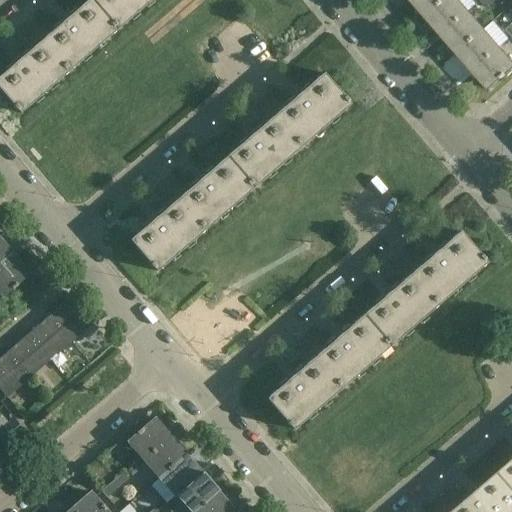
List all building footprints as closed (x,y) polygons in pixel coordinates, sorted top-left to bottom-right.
[(92,0),(91,1),(118,32),(154,0),(92,0)] [(411,0),(426,18),(427,18),(447,0),(411,0)] [(468,14),(468,13),(456,0),(447,0),(427,18),(442,36),(468,14)] [(484,0),(481,2),(487,9),(496,0),(484,0)] [(118,32),(91,1),(43,42),(70,73),(118,32)] [(468,14),(442,36),(458,54),(484,32),(468,14)] [(499,50),(484,32),(458,54),(474,73),(499,50)] [(70,73),(43,42),(0,79),(0,90),(15,108),(14,109),(18,113),(19,113),(21,115),(70,73)] [(511,71),(511,64),(499,50),(474,73),(490,91),(511,71)] [(276,117),(303,148),(351,106),(349,103),(350,103),(346,98),(345,99),(325,75),(276,117)] [(303,148),(276,117),(228,159),(255,190),(303,148)] [(255,190),(228,159),(179,200),(206,231),(255,190)] [(206,231),(179,200),(130,242),(151,266),(150,267),(155,272),(155,271),(158,273),(206,231)] [(412,275),(439,306),(488,265),(486,262),(486,261),(482,256),(481,257),(461,234),(412,275)] [(0,267),(13,256),(0,239),(0,267)] [(30,274),(13,256),(0,267),(0,293),(3,297),(30,274)] [(439,306),(412,275),(364,317),(391,348),(439,306)] [(71,298),(49,317),(68,339),(90,320),(71,298)] [(46,357),(68,339),(49,317),(27,335),(46,357)] [(315,359),(343,390),(391,348),(364,317),(315,359)] [(25,376),(46,357),(27,335),(5,353),(25,376)] [(0,391),(3,395),(25,376),(5,353),(0,358),(0,391)] [(343,390),(315,359),(267,400),(287,424),(287,425),(291,430),(292,429),(294,432),(343,390)] [(127,442),(143,461),(159,447),(170,438),(154,419),(127,442)] [(170,438),(159,447),(143,461),(159,479),(185,456),(170,438)] [(159,479),(160,481),(174,497),(201,474),(185,456),(159,479)] [(511,465),(501,475),(511,488),(511,465)] [(112,482),(117,489),(128,479),(122,473),(112,482)] [(193,511),(216,492),(201,474),(174,497),(180,504),(170,511),(193,511)] [(511,511),(511,488),(501,475),(457,511),(511,511)] [(106,498),(117,489),(112,482),(101,492),(106,498)] [(107,511),(91,492),(72,509),(74,511),(107,511)] [(193,511),(230,511),(232,510),(216,492),(193,511)]
